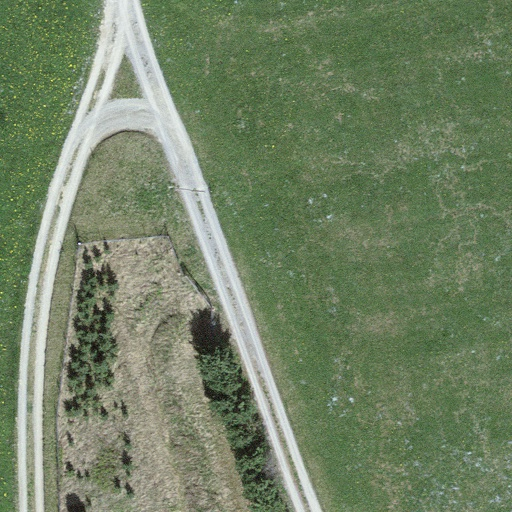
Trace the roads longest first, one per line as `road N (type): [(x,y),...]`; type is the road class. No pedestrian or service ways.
road 1 (track): [(320,511),(119,0)]
road 2 (track): [(118,0),(36,322),(34,511)]
